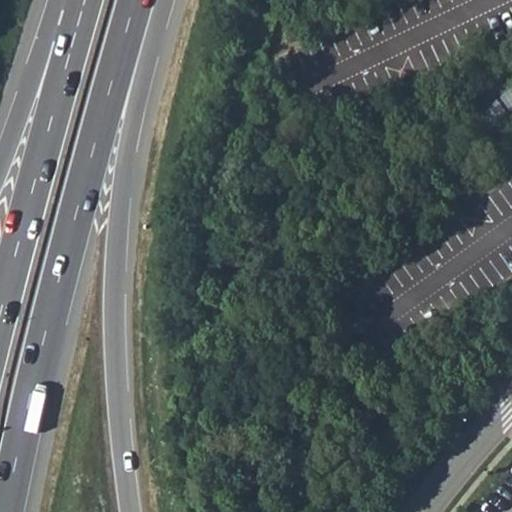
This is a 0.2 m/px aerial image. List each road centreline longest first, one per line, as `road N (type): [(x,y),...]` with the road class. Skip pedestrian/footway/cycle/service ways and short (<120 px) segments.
road 1 (trunk): [(5,511),(66,245),(134,0)]
road 2 (trunk): [(130,511),(114,274),(124,166),(163,0)]
road 3 (trunk): [(75,34),(0,315)]
road 4 (trunk): [(75,34),(40,58),(0,160)]
road 5 (residential): [(511,409),(424,511)]
